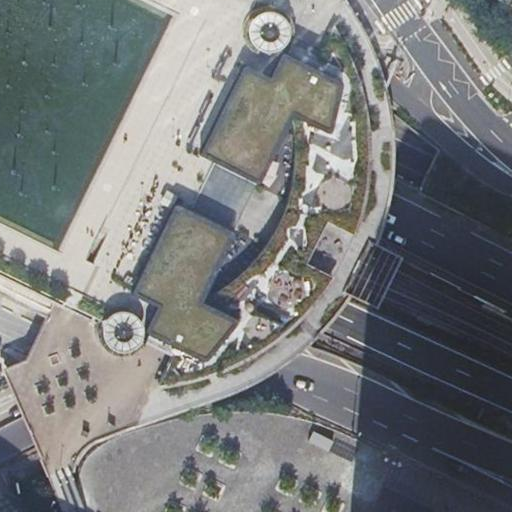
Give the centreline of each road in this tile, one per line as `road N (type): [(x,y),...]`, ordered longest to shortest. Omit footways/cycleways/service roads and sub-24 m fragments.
road 1 (motorway): [(0,170),(511,495)]
road 2 (motorway): [(511,276),(0,23)]
road 3 (motorway): [(0,168),(511,393)]
road 4 (motorway): [(511,211),(141,26),(60,0)]
road 5 (secondary): [(0,328),(51,261),(128,125),(159,0)]
road 6 (residential): [(511,186),(339,47),(246,0)]
road 7 (primary): [(0,247),(64,108),(90,0)]
road 8 (primary): [(329,389),(418,453),(511,498)]
road 9 (primary): [(135,385),(229,370),(329,389)]
road 10 (primary): [(329,389),(511,462)]
road 11 (primary): [(511,149),(484,125),(392,0)]
road 12 (residential): [(0,319),(135,385)]
road 13 (primary): [(0,439),(135,385)]
